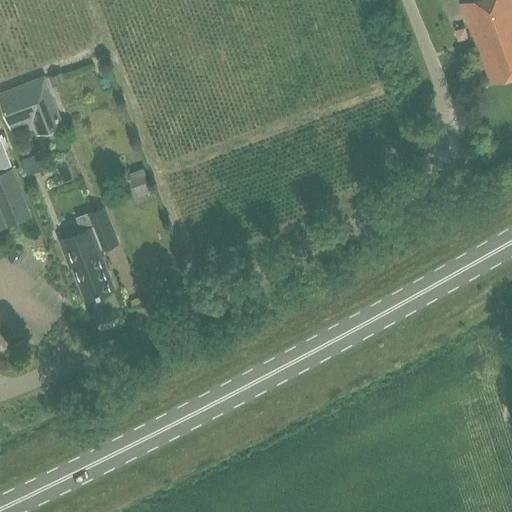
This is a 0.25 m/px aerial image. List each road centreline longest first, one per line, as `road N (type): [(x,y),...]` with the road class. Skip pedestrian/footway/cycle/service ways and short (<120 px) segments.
road 1 (unclassified): [(0,399),(136,348),(428,182),(447,156),(448,122),(407,0)]
road 2 (primary): [(7,511),(511,243)]
